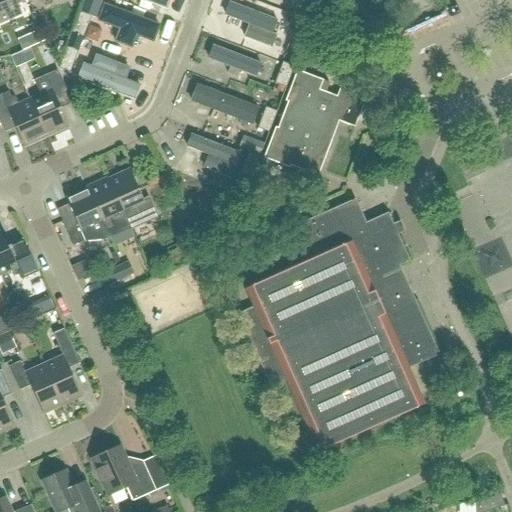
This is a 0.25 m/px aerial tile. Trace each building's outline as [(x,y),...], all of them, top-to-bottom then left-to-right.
[(16,4),(25,0),(0,0),(0,23),(20,14),(16,4)] [(84,0),(71,34),(72,34),(83,39),(97,0),(84,0)] [(160,18),(112,0),(103,0),(96,19),(109,23),(105,32),(126,40),(129,31),(152,40),(160,18)] [(271,32),(278,13),(242,0),(228,0),(223,14),(271,32)] [(291,39),(303,44),(311,22),(300,18),(291,39)] [(59,69),(70,73),(78,52),(86,54),(90,41),(83,39),(72,34),(71,34),(59,69)] [(215,39),(208,57),(256,75),(263,57),(215,39)] [(84,62),(78,76),(133,96),(138,82),(112,73),(115,66),(105,62),(103,69),(84,62)] [(286,89),(294,67),(283,63),(274,84),(286,89)] [(40,95),(29,100),(46,137),(68,128),(57,104),(70,99),(58,71),(44,77),(34,81),(40,95)] [(338,122),(354,128),(366,98),(340,88),(336,97),(319,91),(323,81),(297,71),(285,102),(287,103),(277,129),(275,128),(263,159),(289,169),(290,167),(303,171),(302,174),(317,179),(338,122)] [(258,103),(198,81),(191,100),(250,123),(258,103)] [(24,147),(46,137),(29,100),(19,105),(15,98),(11,97),(8,93),(0,96),(0,121),(3,129),(14,124),(24,147)] [(257,129),(268,134),(277,112),(266,108),(257,129)] [(232,163),(237,150),(190,131),(184,144),(232,163)] [(260,157),(248,153),(240,174),(252,179),(260,157)] [(485,174),(476,155),(458,163),(466,182),(485,174)] [(129,170),(108,180),(130,229),(131,230),(158,218),(149,197),(142,200),(129,170)] [(165,176),(148,183),(155,199),(171,192),(165,176)] [(88,189),(87,189),(109,238),(130,229),(108,180),(89,188),(88,187),(87,188),(88,189)] [(103,241),(109,238),(87,189),(66,199),(79,228),(67,233),(73,247),(86,242),(103,241)] [(252,308),(244,312),(238,315),(271,388),(285,382),(317,453),(425,405),(409,369),(439,355),(413,298),(399,266),(409,261),(396,231),(388,214),(366,224),(355,200),(300,225),(315,259),(244,291),(248,299),(252,308)] [(4,231),(0,232),(0,276),(11,271),(12,274),(16,276),(21,273),(23,279),(36,273),(25,250),(14,255),(4,231)] [(486,255),(497,300),(511,295),(511,253),(511,249),(486,255)] [(134,274),(134,273),(129,261),(100,274),(106,286),(134,274)] [(44,365),(62,406),(82,398),(69,369),(80,364),(64,329),(53,334),(63,356),(44,365)] [(0,351),(0,355),(3,363),(14,359),(10,348),(0,351)] [(62,406),(44,365),(25,373),(20,362),(9,367),(19,391),(30,386),(43,415),(62,406)] [(0,434),(14,428),(1,399),(12,394),(1,370),(0,371),(0,434)] [(132,502),(156,491),(143,463),(131,469),(120,446),(90,459),(107,497),(126,489),(132,502)] [(67,511),(98,511),(89,490),(77,496),(65,471),(41,482),(55,511),(60,511),(66,510),(67,511)] [(27,483),(20,485),(23,495),(13,499),(15,507),(32,502),(27,483)] [(500,495),(493,498),(475,504),(475,511),(488,511),(505,506),(500,495)] [(11,511),(5,498),(0,500),(0,511),(11,511)]
